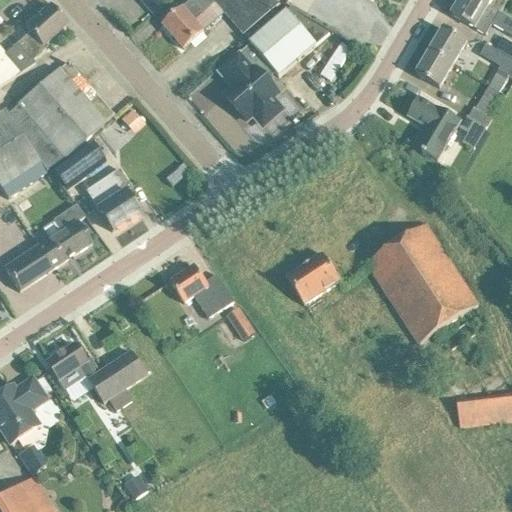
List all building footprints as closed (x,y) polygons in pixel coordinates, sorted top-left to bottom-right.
[(139,0),(154,17),(163,8),(156,0),(139,0)] [(193,0),(163,27),(184,51),(203,35),(224,17),(242,37),(243,38),(279,6),(270,0),(193,0)] [(474,0),(461,0),(452,17),(469,27),(475,31),(486,38),(492,27),(511,39),(511,22),(500,15),(489,8),(474,0)] [(474,0),(489,8),(493,0),(474,0)] [(18,23),(0,39),(0,51),(20,74),(34,65),(32,62),(45,51),(42,48),(51,40),(66,27),(50,8),(24,30),(18,23)] [(279,79),(330,36),(299,18),(292,9),(249,45),(252,48),(273,72),(279,79)] [(453,68),(467,45),(443,31),(430,54),(453,68)] [(352,35),(335,71),(347,76),(364,41),(352,35)] [(218,74),(233,91),(225,98),(247,124),(252,120),(263,133),(286,113),(274,100),(278,96),(267,84),(270,81),(267,77),(273,72),(252,48),(243,56),(241,54),(218,74)] [(439,91),(453,68),(430,54),(416,77),(439,91)] [(18,108),(8,117),(46,174),(47,175),(57,166),(75,151),(113,118),(67,65),(59,72),(59,71),(17,108),(18,108)] [(498,73),(489,89),(499,96),(509,79),(498,73)] [(486,118),(499,96),(489,89),(475,111),(470,119),(488,129),(491,125),(493,122),(486,118)] [(438,162),(459,125),(437,112),(420,102),(409,119),(427,129),(415,149),(432,159),(438,162)] [(5,112),(0,114),(0,188),(8,199),(46,174),(8,117),(5,112)] [(131,117),(124,123),(135,135),(141,129),(131,117)] [(470,120),(467,119),(460,132),(468,137),(462,146),(473,153),(487,130),(487,131),(488,129),(470,119),(470,120)] [(92,147),(53,175),(66,192),(105,164),(92,147)] [(97,186),(85,193),(93,205),(111,233),(138,216),(124,194),(130,190),(119,171),(97,186)] [(91,247),(80,230),(76,224),(49,243),(48,241),(3,270),(19,294),(91,247)] [(420,347),(478,308),(436,245),(425,228),(367,267),(420,347)] [(304,308),(341,285),(323,257),(286,281),(304,308)] [(206,285),(195,269),(170,285),(184,306),(195,299),(210,321),(235,305),(217,278),(206,285)] [(238,313),(228,319),(241,338),(244,344),(255,337),(238,313)] [(58,383),(59,383),(65,393),(87,379),(89,383),(104,406),(110,402),(117,414),(134,403),(127,391),(147,378),(143,372),(132,355),(100,376),(90,362),(87,364),(76,347),(48,366),(58,383)] [(48,403),(33,381),(16,392),(13,388),(0,397),(0,430),(11,447),(40,429),(30,414),(48,403)] [(460,431),(511,425),(511,397),(457,404),(460,431)] [(136,502),(146,494),(149,492),(139,477),(125,487),(136,502)] [(0,511),(54,511),(34,481),(0,503),(0,511)]
